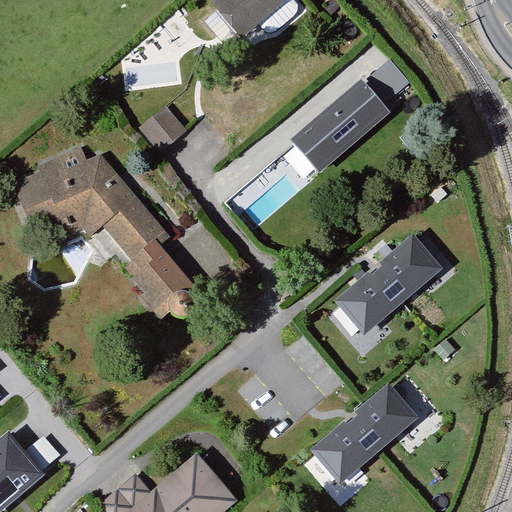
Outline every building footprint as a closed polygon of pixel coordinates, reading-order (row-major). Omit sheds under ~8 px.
[(272,0),(222,0),(245,25),(272,0)] [(390,115),(362,83),(293,143),(320,175),(390,115)] [(184,134),(165,111),(145,128),(163,151),(184,134)] [(46,174),(19,185),(39,232),(66,219),(72,228),(86,218),(92,226),(103,217),(149,266),(139,275),(152,291),(148,295),(163,312),(170,305),(175,310),(182,312),(188,311),(193,309),(195,304),(196,298),(194,293),(190,290),(195,285),(162,248),(172,241),(100,158),(86,163),(81,152),(44,168),(46,174)] [(445,271),(413,234),(334,302),(366,339),(445,271)] [(511,336),(500,338),(493,343),(489,408),(477,459),(454,511),(482,511),(494,483),(510,430),(511,421),(511,336)] [(422,419),(390,382),(309,451),(341,488),(422,419)] [(8,435),(0,441),(0,508),(41,474),(8,435)] [(212,511),(231,496),(197,458),(154,496),(137,477),(106,504),(113,511),(212,511)] [(511,511),(511,485),(511,490),(504,509),(502,511),(511,511)]
